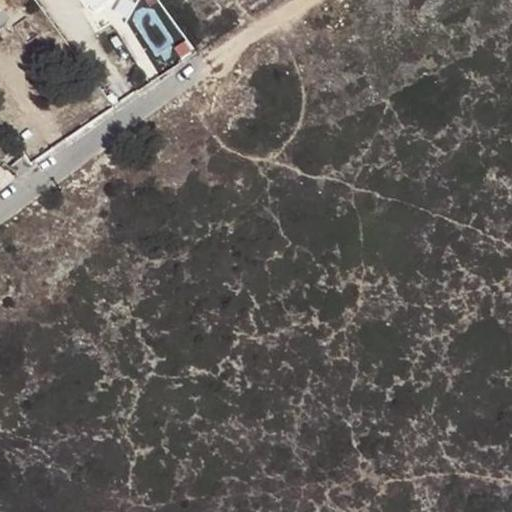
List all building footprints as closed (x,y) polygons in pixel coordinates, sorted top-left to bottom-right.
[(82,0),(88,8),(90,6),(98,0),(82,0)] [(98,0),(90,6),(95,12),(111,0),(98,0)] [(4,8),(0,10),(0,29),(1,28),(13,18),(4,8)] [(56,25),(70,43),(75,37),(62,21),(56,25)] [(166,50),(174,63),(192,50),(183,38),(166,50)] [(90,101),(103,91),(84,66),(70,75),(90,101)]
